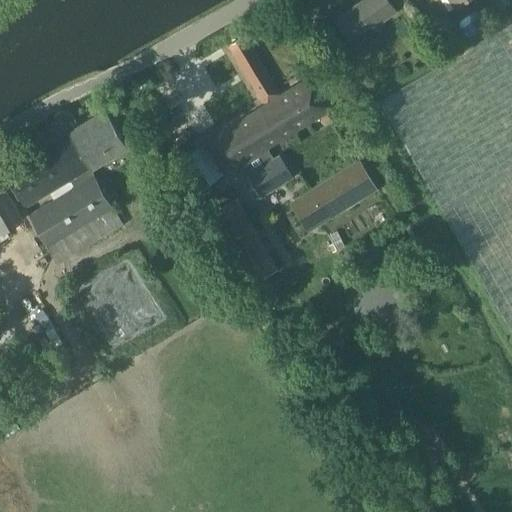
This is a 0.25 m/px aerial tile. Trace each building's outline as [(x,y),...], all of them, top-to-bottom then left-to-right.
[(365,0),(366,1),(337,21),(351,41),(379,22),(381,24),(397,12),(388,0),(365,0)] [(511,22),(494,33),(378,103),(511,337),(511,22)] [(265,105),(219,134),(226,146),(238,168),(242,165),(261,197),(293,176),(280,155),(274,159),(267,149),(319,116),(325,124),(332,120),(327,111),(328,110),(309,79),(282,95),(245,35),(228,45),(265,105)] [(430,63),(442,55),(429,35),(417,43),(430,63)] [(89,134),(82,122),(73,128),(71,124),(76,121),(71,111),(62,109),(53,114),(51,123),(60,138),(55,142),(76,175),(71,178),(75,185),(94,174),(91,169),(107,159),(91,132),(89,134)] [(91,132),(107,159),(127,147),(104,109),(82,122),(89,134),(91,132)] [(76,175),(55,142),(5,172),(25,205),(71,178),(76,175)] [(224,174),(205,143),(201,146),(180,159),(199,190),(224,174)] [(360,159),(294,199),(313,228),(377,188),(360,159)] [(94,174),(75,185),(29,215),(57,264),(124,223),(94,174)] [(0,182),(0,230),(21,218),(0,182)] [(248,286),(278,269),(237,197),(207,214),(248,286)] [(402,305),(401,300),(400,295),(397,290),(394,287),(390,284),(386,282),(380,281),(376,281),(372,281),(367,283),(360,289),(357,292),(355,296),(354,305),(354,310),(356,315),(358,319),(361,322),(365,325),(369,327),(373,328),(379,329),(383,328),(388,327),(391,325),(395,321),(400,315),(401,311),(402,305)] [(0,384),(41,358),(29,340),(0,358),(0,384)]
